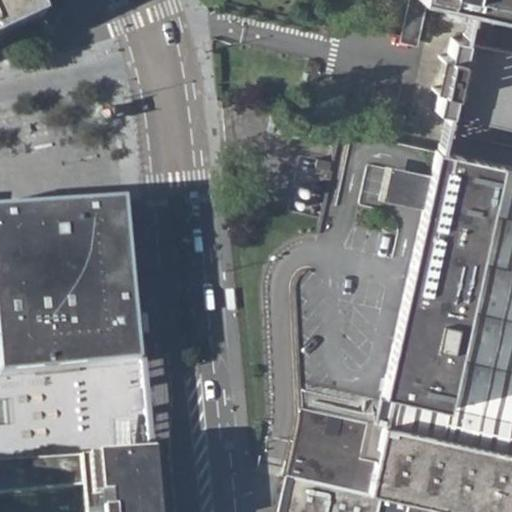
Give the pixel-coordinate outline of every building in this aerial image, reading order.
[(0,0),(0,38),(40,20),(30,0),(0,0)] [(511,511),(511,0),(455,0),(469,3),(462,39),(450,36),(446,56),(438,54),(434,72),(430,88),(438,90),(434,110),(445,114),(436,149),(426,195),(381,389),(389,392),(383,422),(299,403),(285,474),(290,476),(281,511),(511,511)] [(45,199),(0,203),(0,371),(140,360),(132,265),(129,265),(122,193),(45,199)] [(234,291),(225,292),(227,311),(236,311),(234,291)] [(148,314),(140,315),(142,335),(146,335),(150,334),(148,314)] [(0,511),(153,511),(149,454),(123,456),(0,461),(0,511)]
